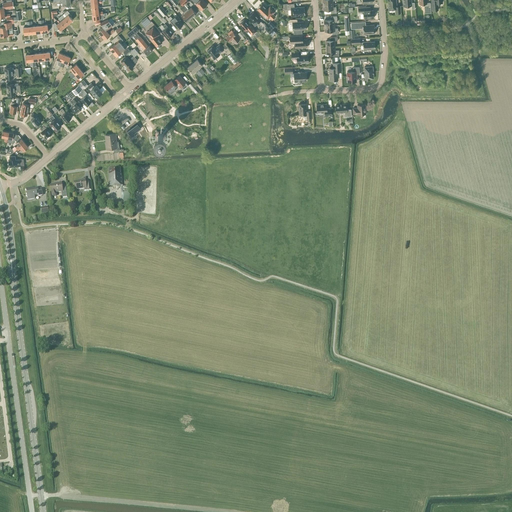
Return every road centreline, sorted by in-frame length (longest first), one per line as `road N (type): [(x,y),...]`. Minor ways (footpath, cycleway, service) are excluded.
road 1 (unclassified): [(31,511),(0,274)]
road 2 (primary): [(42,511),(12,276)]
road 3 (residential): [(320,90),(379,85),(381,0)]
road 4 (residential): [(130,89),(237,0)]
